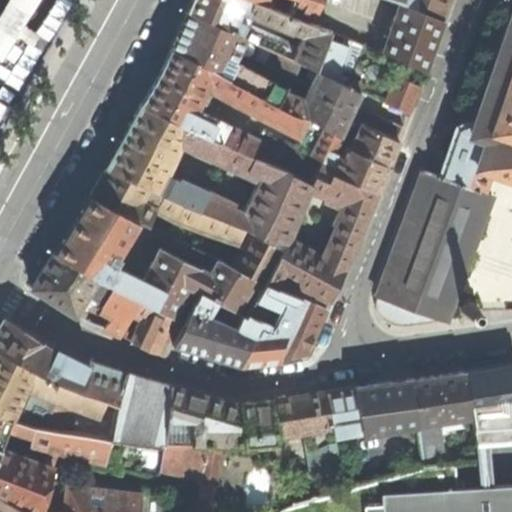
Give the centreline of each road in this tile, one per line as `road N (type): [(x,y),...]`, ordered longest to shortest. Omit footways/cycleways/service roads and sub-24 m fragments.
road 1 (unclassified): [(343,355),(465,0)]
road 2 (residential): [(0,293),(91,342),(218,382),(287,380),(343,355)]
road 3 (tertiary): [(0,238),(128,0)]
road 4 (residential): [(343,355),(511,333)]
